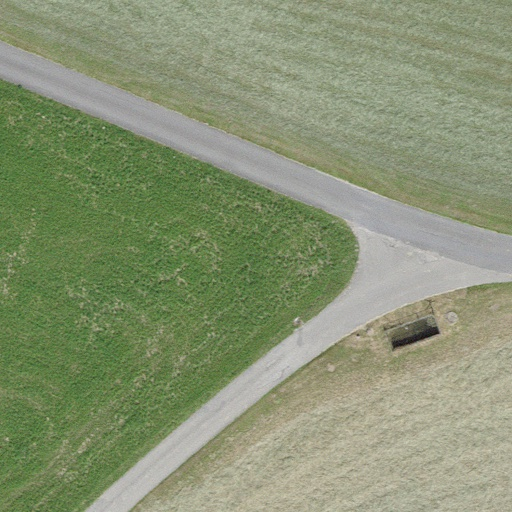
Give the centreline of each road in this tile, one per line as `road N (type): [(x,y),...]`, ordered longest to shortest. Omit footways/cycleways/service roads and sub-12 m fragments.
road 1 (unclassified): [(0,63),(448,236)]
road 2 (residential): [(448,236),(245,388),(103,511)]
